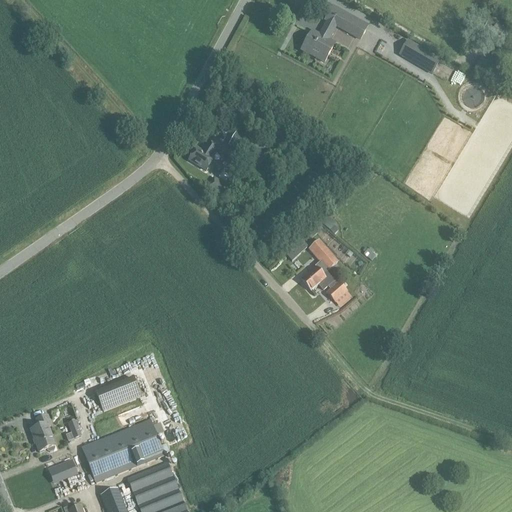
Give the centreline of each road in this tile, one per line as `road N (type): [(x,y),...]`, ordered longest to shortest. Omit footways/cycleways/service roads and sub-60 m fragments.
road 1 (track): [(19,0),(364,389),(511,442)]
road 2 (unclassified): [(0,270),(160,153),(248,0)]
road 3 (unclassified): [(467,65),(360,0)]
